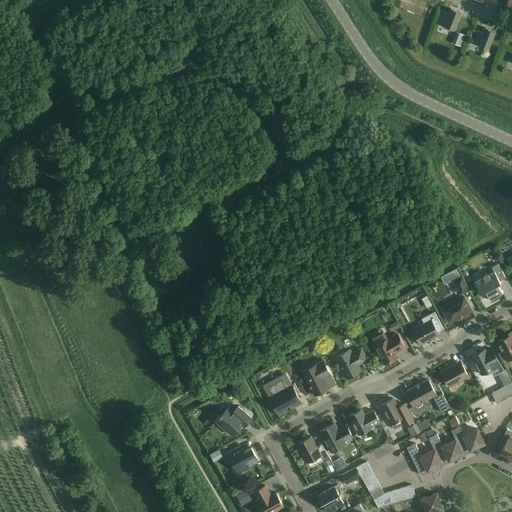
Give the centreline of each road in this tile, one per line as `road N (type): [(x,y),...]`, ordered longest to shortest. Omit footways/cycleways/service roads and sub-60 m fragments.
road 1 (residential): [(314,511),(274,435),(511,309)]
road 2 (secondary): [(511,142),(388,79),(334,0)]
